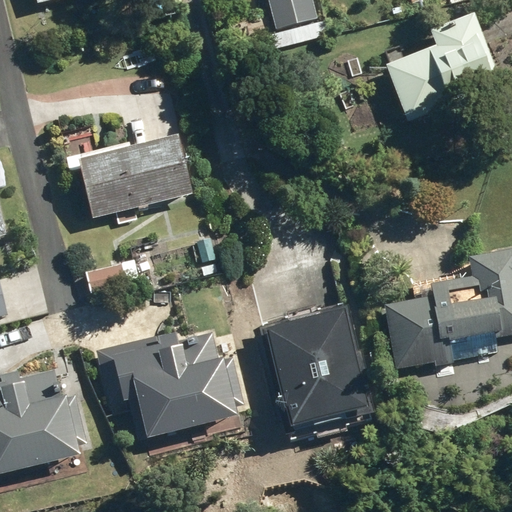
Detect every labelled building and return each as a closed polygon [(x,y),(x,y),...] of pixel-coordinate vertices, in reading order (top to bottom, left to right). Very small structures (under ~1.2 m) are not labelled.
[(28,0),(32,12),(81,0),(28,0)] [(313,0),(269,0),(278,31),(319,20),(313,0)] [(437,35),(379,59),(407,127),(481,96),(481,95),(508,83),(478,11),(434,29),(437,35)] [(176,135),(81,160),(95,214),(190,190),(176,135)] [(0,199),(0,240),(11,237),(0,199)] [(511,244),(474,249),(477,277),(434,281),(435,294),(383,299),(390,397),(407,395),(421,427),(436,429),(460,427),(485,422),(502,415),(511,407),(511,244)] [(133,263),(83,273),(87,296),(137,286),(133,263)] [(10,274),(0,277),(0,324),(23,318),(10,274)] [(378,413),(352,305),(257,328),(284,437),(378,413)] [(118,397),(72,420),(63,403),(0,434),(0,482),(6,495),(63,466),(69,479),(141,442),(118,397)]
